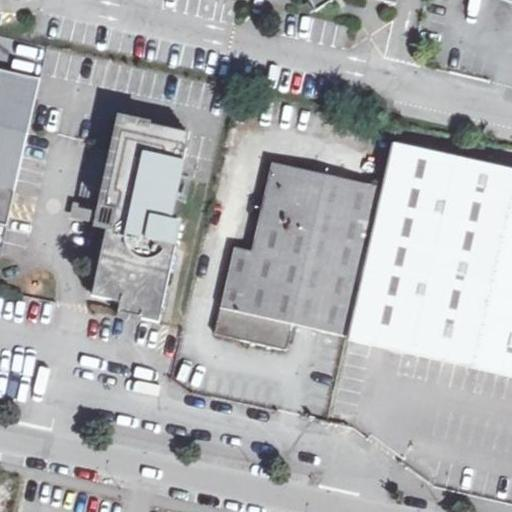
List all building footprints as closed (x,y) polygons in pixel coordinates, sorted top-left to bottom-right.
[(370,0),(394,6),(395,0),(304,0),(313,13),(331,0),(370,0)] [(38,80),(0,71),(0,226),(2,227),(38,80)] [(188,134),(119,119),(99,208),(112,212),(111,219),(108,227),(92,296),(158,312),(178,224),(168,222),(188,134)] [(511,173),(389,146),(378,189),(346,339),(475,368),(511,376),(511,173)] [(346,339),(378,189),(372,187),(270,165),(250,254),(233,250),(215,334),(285,352),(291,327),(346,339)] [(73,205),(70,220),(95,224),(97,209),(73,205)] [(112,212),(99,208),(95,224),(108,227),(111,219),(112,212)] [(158,312),(119,304),(117,315),(157,324),(159,312),(158,312)]
